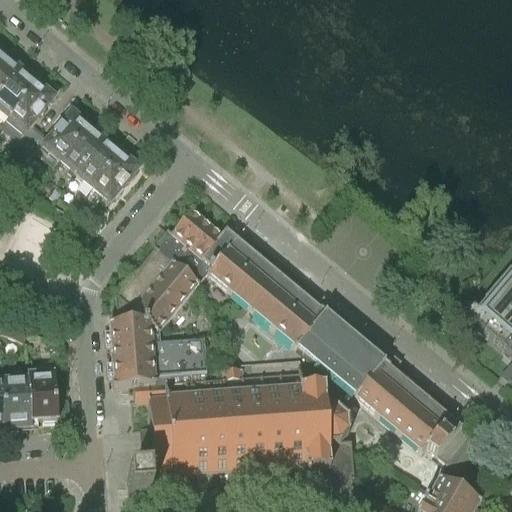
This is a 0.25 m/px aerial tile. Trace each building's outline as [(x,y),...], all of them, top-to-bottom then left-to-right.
[(1,59),(0,58),(0,95),(18,73),(13,69),(12,65),(5,59),(1,59)] [(24,79),(18,73),(0,95),(0,115),(8,123),(37,89),(36,88),(35,85),(28,78),(24,79)] [(38,90),(37,89),(8,123),(9,123),(1,132),(16,145),(21,140),(28,131),(29,131),(41,115),(52,102),(50,100),(49,96),(42,90),(38,90)] [(74,143),(85,130),(83,128),(83,124),(76,118),(72,119),(70,117),(59,130),(58,130),(45,145),(46,145),(44,147),(38,155),(45,160),(48,156),(59,165),(76,145),(74,143)] [(86,130),(85,130),(74,143),(76,145),(59,165),(75,178),(103,144),(97,140),(97,136),(90,130),(86,130)] [(25,153),(36,140),(38,138),(29,131),(28,131),(21,140),(16,145),(25,153)] [(31,163),(38,155),(44,147),(36,140),(25,153),(23,155),(31,163)] [(109,149),(103,144),(75,178),(91,192),(108,172),(110,173),(121,160),(120,159),(120,156),(113,149),(109,149)] [(125,186),(136,172),(134,171),(134,167),(127,161),(123,161),(121,160),(110,173),(108,172),(91,192),(101,201),(98,205),(105,211),(113,201),(126,186),(125,186)] [(53,204),(61,194),(55,190),(47,200),(53,204)] [(72,216),(79,207),(80,206),(73,200),(64,210),(71,216),(72,216)] [(82,225),(89,216),(79,207),(72,216),(82,225)] [(314,311),(235,245),(240,239),(228,230),(220,239),(190,214),(170,238),(166,235),(152,252),(153,253),(114,301),(116,327),(107,328),(107,337),(102,337),(103,352),(108,352),(110,368),(104,369),(105,384),(111,383),(111,392),(132,391),(202,385),(200,343),(158,346),(156,336),(205,279),(294,353),(299,348),(333,377),(327,384),(328,393),(347,408),(352,402),(419,459),(424,454),(445,471),(447,469),(470,441),(459,433),(464,427),(462,426),(452,418),(448,423),(391,375),(399,366),(322,301),(314,311)] [(511,273),(475,316),(490,330),(482,339),(503,357),(511,364),(511,365),(511,273)] [(0,339),(21,347),(25,336),(3,327),(0,334),(0,339)] [(62,365),(52,366),(53,379),(63,378),(62,365)] [(346,439),(345,423),(333,413),(321,414),(320,392),(320,378),(299,379),(298,366),(238,370),(238,375),(218,376),(218,384),(202,385),(132,391),(133,408),(146,407),(151,485),(146,485),(146,482),(125,483),(127,505),(148,503),(147,500),(228,494),(229,504),(250,503),(249,492),(304,488),(305,503),(328,501),(329,508),(342,507),(350,511),(474,511),(478,506),(437,483),(423,506),(421,504),(416,511),(383,511),(350,493),(346,486),(348,486),(346,447),(335,448),(346,439)] [(26,381),(26,385),(29,426),(30,427),(41,426),(42,429),(53,428),(53,425),(56,425),(53,379),(26,381)] [(26,385),(1,386),(3,432),(6,436),(17,435),(19,431),(30,430),(30,427),(29,426),(26,385)] [(455,459),(447,469),(457,477),(464,467),(455,459)]
